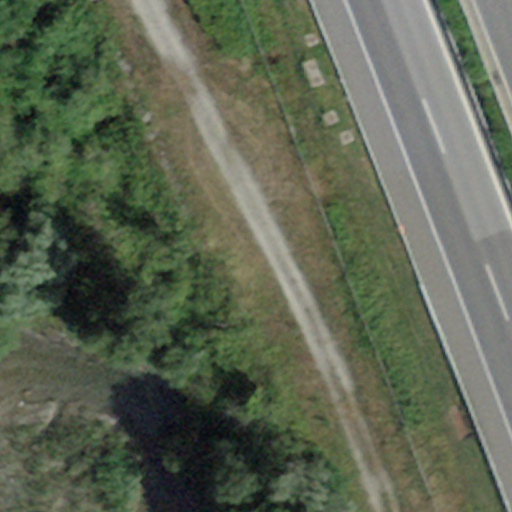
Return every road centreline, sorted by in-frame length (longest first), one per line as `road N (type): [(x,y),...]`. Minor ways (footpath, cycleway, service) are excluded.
road 1 (track): [(385,511),(217,97),(166,0)]
road 2 (motorway): [(382,0),(511,344)]
